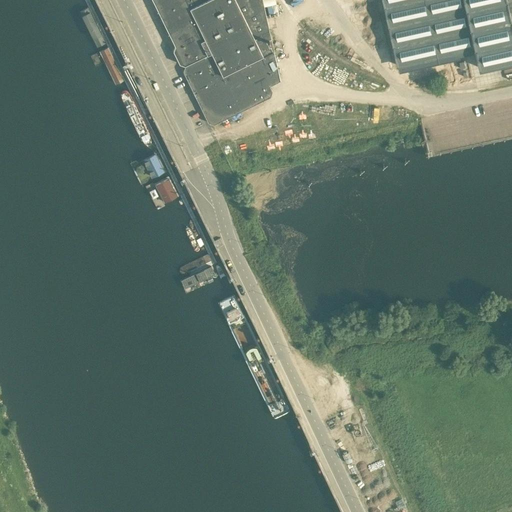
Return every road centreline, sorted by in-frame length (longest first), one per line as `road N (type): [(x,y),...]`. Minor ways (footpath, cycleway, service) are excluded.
road 1 (unclassified): [(358,511),(236,257),(192,140)]
road 2 (unclassified): [(511,90),(296,137),(295,96)]
road 3 (unclassified): [(192,140),(123,0)]
